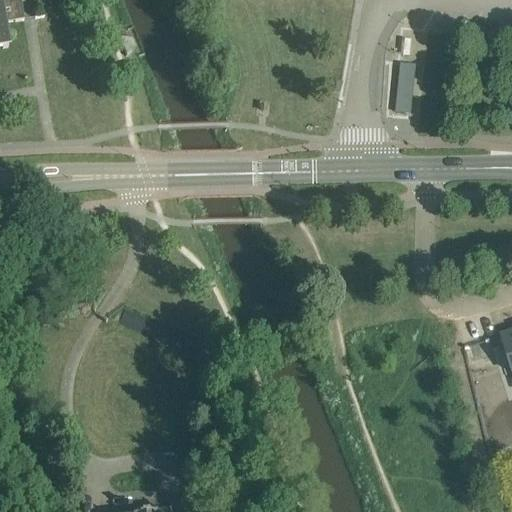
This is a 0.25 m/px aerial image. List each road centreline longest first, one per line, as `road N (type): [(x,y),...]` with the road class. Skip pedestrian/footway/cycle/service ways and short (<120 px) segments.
road 1 (residential): [(511,298),(456,315),(442,311),(428,279),(426,168)]
road 2 (unclassified): [(356,172),(369,34),(390,0)]
road 3 (tertiary): [(0,194),(138,176)]
road 4 (tertiary): [(138,176),(69,169),(0,175)]
